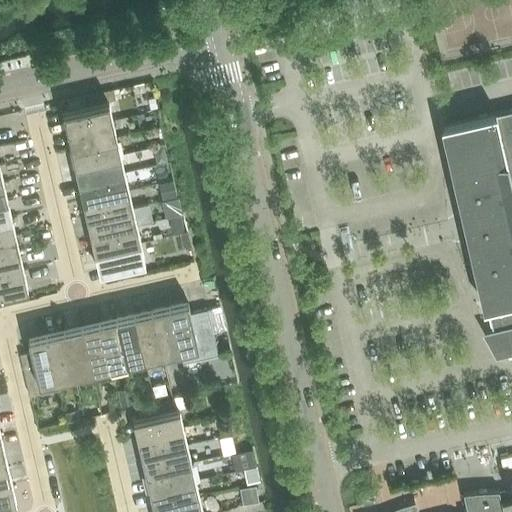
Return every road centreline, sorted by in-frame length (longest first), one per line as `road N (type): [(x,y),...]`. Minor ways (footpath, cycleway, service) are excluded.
road 1 (tertiary): [(327,511),(222,40)]
road 2 (residential): [(79,297),(30,81)]
road 3 (residential): [(47,511),(1,315)]
road 4 (tertiary): [(30,81),(222,40)]
